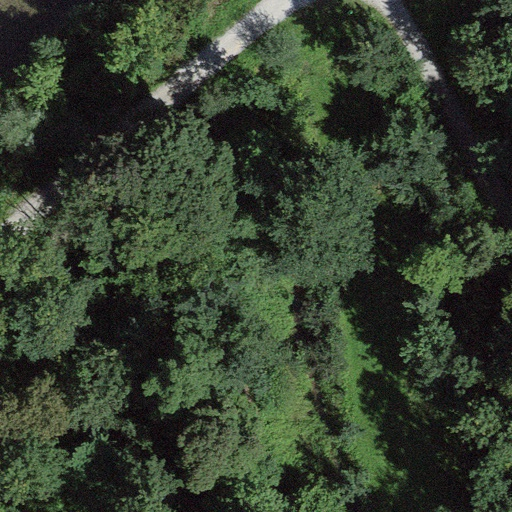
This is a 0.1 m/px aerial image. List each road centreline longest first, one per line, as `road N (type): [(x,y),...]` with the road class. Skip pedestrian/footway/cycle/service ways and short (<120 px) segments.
road 1 (track): [(296,0),(0,244)]
road 2 (track): [(511,206),(384,0)]
